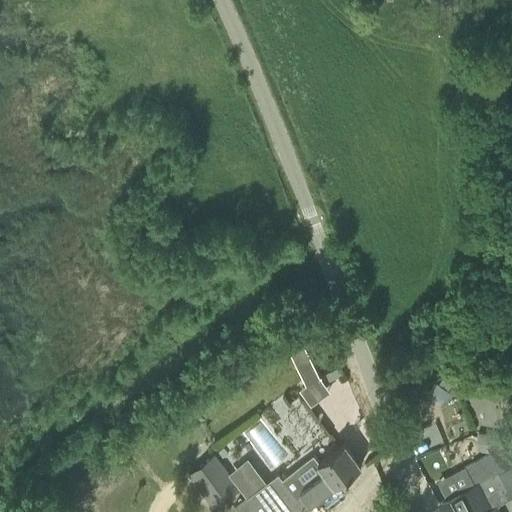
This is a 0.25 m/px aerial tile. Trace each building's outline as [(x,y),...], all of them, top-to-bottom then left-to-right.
[(504,97),(503,98),(488,104),(493,115),(509,109),(504,97)] [(469,274),(441,314),(449,319),(477,280),(469,274)] [(251,346),(235,357),(249,377),(265,366),(251,346)] [(436,383),(427,396),(440,405),(449,392),(436,383)] [(419,429),(415,420),(406,423),(410,433),(419,429)] [(478,432),(477,442),(481,451),(491,453),(496,445),(502,443),(498,435),(478,432)] [(344,442),(315,464),(310,458),(281,479),(277,473),(247,495),(247,496),(234,505),(239,511),(297,511),(361,465),(344,442)] [(217,511),(241,497),(214,454),(182,474),(205,511),(217,511)] [(484,511),(495,507),(504,502),(511,497),(511,467),(498,474),(498,473),(439,502),(444,511),(484,511)]
